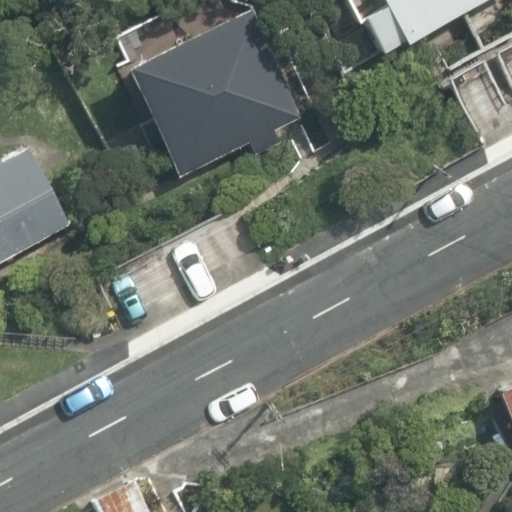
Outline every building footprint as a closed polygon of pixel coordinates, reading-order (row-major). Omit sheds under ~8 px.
[(511,54),(511,0),(358,0),(386,58),(422,40),(445,87),(511,54)] [(265,8),(136,70),(187,177),(316,115),(265,8)] [(51,146),(0,171),(0,273),(92,226),(51,146)] [(241,215),(104,281),(127,330),(265,264),(241,215)] [(511,391),(503,396),(511,418),(511,391)] [(150,511),(135,479),(91,499),(96,511),(150,511)]
